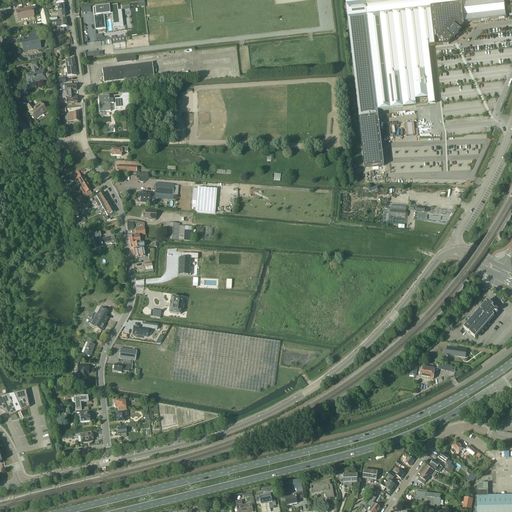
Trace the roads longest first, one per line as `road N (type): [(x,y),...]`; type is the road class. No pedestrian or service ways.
road 1 (primary): [(511,360),(471,389),(374,433),(64,511)]
road 2 (tertiary): [(109,462),(219,434),(306,393),(378,333),(437,259),(456,251)]
road 3 (primary): [(118,511),(389,441),(511,376)]
road 4 (unclassified): [(109,462),(101,363),(132,284),(118,202),(82,137)]
road 5 (residential): [(385,511),(441,434),(455,427),(488,433)]
road 6 (unclassified): [(456,251),(457,232),(511,126)]
road 7 (unclassified): [(82,137),(68,0)]
